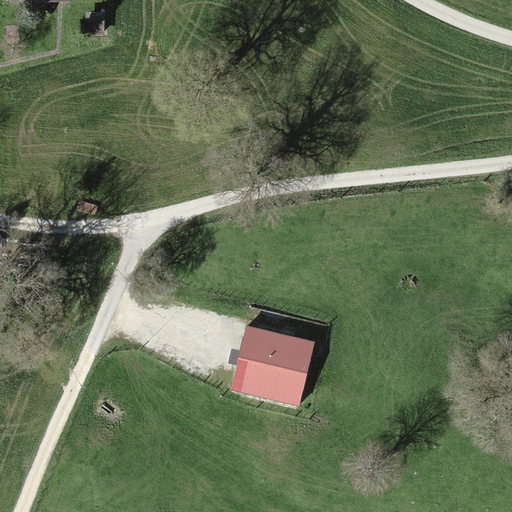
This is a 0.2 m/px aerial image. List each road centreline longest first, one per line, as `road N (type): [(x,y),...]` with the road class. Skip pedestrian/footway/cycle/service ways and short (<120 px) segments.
road 1 (track): [(22,511),(114,302),(156,228),(209,199),(511,168)]
road 2 (track): [(0,228),(99,236),(156,228)]
road 3 (track): [(394,0),(511,46)]
